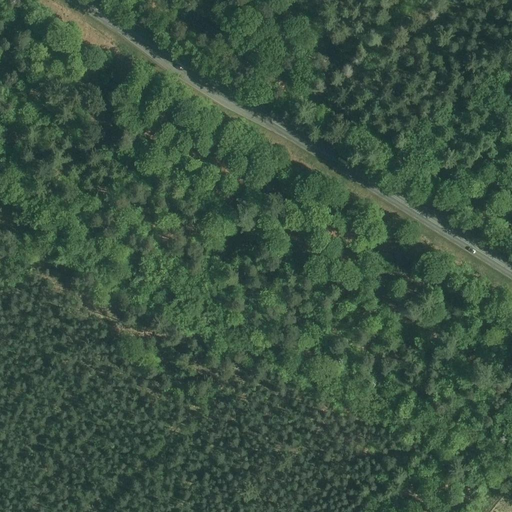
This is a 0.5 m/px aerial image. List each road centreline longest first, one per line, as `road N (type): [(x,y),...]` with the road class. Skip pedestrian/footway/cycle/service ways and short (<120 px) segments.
road 1 (track): [(511,462),(80,232),(0,157)]
road 2 (primary): [(511,270),(79,0)]
road 3 (unclassified): [(511,220),(160,0)]
road 4 (track): [(91,511),(270,338)]
road 5 (track): [(302,87),(408,0)]
